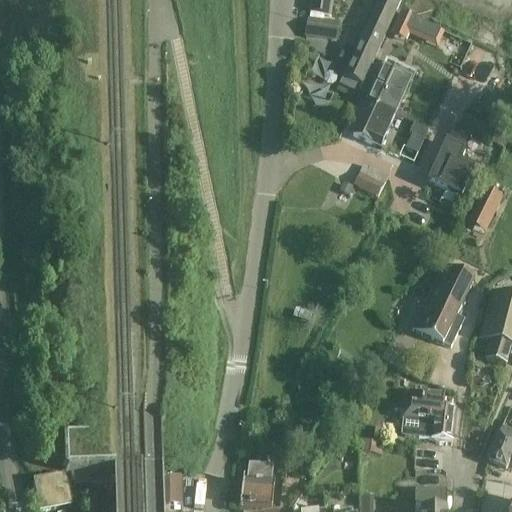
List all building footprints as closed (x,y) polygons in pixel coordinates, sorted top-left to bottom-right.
[(394,0),(380,0),(367,27),(385,36),(401,3),(394,0)] [(338,25),(308,21),(305,39),(335,43),(338,25)] [(385,36),(367,27),(355,53),(345,48),(337,65),(347,70),(339,86),(357,95),(385,36)] [(382,72),(368,104),(395,117),(410,84),(414,75),(386,62),(382,72)] [(368,104),(352,138),(380,150),(395,117),(368,104)] [(497,130),(465,114),(458,128),(490,144),(497,130)] [(465,154),(447,146),(429,185),(460,199),(472,175),(458,169),(465,154)] [(387,179),(363,168),(353,188),(377,199),(387,179)] [(484,192),(466,226),(485,236),(503,202),(484,192)] [(473,282),(442,268),(411,332),(442,347),(442,346),(450,350),(460,329),(458,328),(461,321),(456,318),(473,282)] [(511,300),(490,295),(478,341),(490,344),(486,363),(505,368),(510,349),(511,349),(511,300)] [(406,394),(401,439),(431,442),(433,443),(434,445),(439,447),(443,446),(451,447),(451,445),(452,445),(452,444),(451,444),(455,412),(442,411),(444,398),(406,394)] [(511,454),(511,434),(501,429),(493,448),(488,464),(505,471),(511,454)] [(382,445),(360,442),(358,455),(380,458),(382,445)] [(272,473),(248,470),(246,485),(242,485),(239,508),(265,511),(270,511),(274,489),(270,489),(272,473)] [(180,476),(177,476),(177,478),(157,478),(157,477),(150,477),(150,480),(148,480),(148,493),(157,493),(157,504),(181,504),(181,478),(180,478),(180,476)] [(57,511),(76,508),(69,477),(38,483),(43,511),(57,511)] [(445,511),(446,493),(415,493),(414,511),(445,511)]
